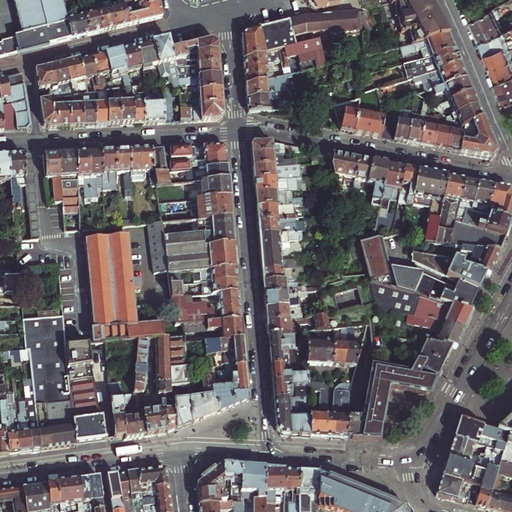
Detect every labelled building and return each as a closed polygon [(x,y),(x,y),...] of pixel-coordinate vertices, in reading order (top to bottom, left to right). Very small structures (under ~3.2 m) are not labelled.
[(12,0),(21,36),(18,43),(20,54),(46,47),(60,44),(70,41),(65,22),(63,14),(60,1),(59,0),(12,0)] [(63,0),(60,1),(63,14),(76,11),(78,19),(65,22),(70,41),(84,38),(90,37),(86,18),(83,9),(80,10),(77,0),(63,0)] [(122,0),(110,3),(117,30),(123,29),(129,27),(126,14),(122,0)] [(122,0),(126,14),(159,6),(157,0),(122,0)] [(304,0),(306,3),(309,7),(312,8),(315,9),(319,10),(344,3),(343,0),(304,0)] [(417,45),(449,37),(436,13),(429,0),(387,0),(388,3),(391,2),(393,1),(402,34),(410,32),(413,32),(417,45)] [(393,1),(391,2),(400,35),(402,34),(393,1)] [(117,30),(110,3),(104,4),(106,12),(98,13),(103,33),(111,31),(117,30)] [(103,33),(98,13),(97,9),(97,6),(90,8),(92,16),(86,18),(90,37),(97,35),(103,33)] [(159,6),(126,14),(129,27),(150,22),(162,19),(160,12),(159,6)] [(498,9),(495,8),(472,18),(477,28),(482,39),(511,28),(511,20),(500,25),(498,18),(499,17),(500,15),(498,9)] [(301,19),(288,22),(294,47),(318,42),(319,43),(360,37),(356,12),(301,19)] [(243,60),(266,54),(277,52),(279,51),(284,50),(290,76),(292,75),(324,68),(319,43),(318,42),(294,47),(288,22),(284,23),(274,26),(267,28),(246,33),(243,36),(241,38),(243,60)] [(511,28),(482,39),(492,66),(498,79),(511,73),(511,28)] [(432,58),(455,52),(453,46),(449,37),(417,45),(413,46),(402,49),(405,57),(429,50),(432,58)] [(152,44),(157,65),(161,81),(171,78),(173,89),(178,89),(177,79),(175,68),(173,61),(171,51),(168,40),(152,44)] [(183,48),(185,55),(218,53),(217,46),(211,41),(200,44),(183,48)] [(0,58),(10,56),(20,54),(18,43),(0,46),(0,58)] [(147,45),(136,48),(141,68),(142,72),(146,71),(146,68),(157,65),(152,44),(147,45)] [(130,49),(121,52),(126,71),(126,75),(127,78),(130,88),(132,88),(134,88),(133,85),(134,82),(132,71),(141,68),(136,48),(130,49)] [(185,55),(183,48),(177,50),(171,51),(173,61),(186,58),(185,55)] [(245,81),(245,86),(290,76),(284,50),(279,51),(281,62),(244,71),(245,81)] [(267,59),(266,54),(243,60),(244,67),(244,71),(281,62),(279,51),(277,52),(277,54),(276,57),(267,59)] [(109,54),(105,56),(110,75),(112,82),(121,80),(119,73),(126,71),(121,52),(116,53),(109,54)] [(419,78),(461,66),(459,61),(455,52),(432,58),(408,64),(410,71),(416,69),(419,78)] [(186,61),(197,61),(198,66),(219,65),(219,61),(218,53),(185,55),(186,58),(173,61),(175,68),(186,67),(186,61)] [(92,59),(99,85),(105,84),(103,76),(110,75),(105,56),(100,57),(92,59)] [(80,62),(85,81),(86,89),(100,86),(99,85),(92,59),(88,60),(80,62)] [(66,65),(73,97),(81,95),(83,95),(83,94),(79,92),(77,83),(85,81),(80,62),(75,63),(66,65)] [(51,69),(56,88),(64,86),(66,94),(63,97),(62,92),(57,94),(58,99),(69,97),(73,97),(66,65),(60,66),(51,69)] [(175,68),(177,79),(220,77),(219,73),(219,65),(198,66),(186,67),(175,68)] [(464,75),(461,66),(419,78),(415,79),(417,86),(425,83),(428,92),(434,90),(467,80),(464,75)] [(56,88),(51,69),(44,70),(35,73),(37,92),(49,90),(51,94),(42,96),(43,101),(52,100),(56,99),(58,99),(57,94),(56,88)] [(511,73),(498,79),(499,83),(500,86),(511,81),(511,73)] [(290,76),(245,86),(246,97),(246,100),(261,98),(262,97),(287,92),(289,92),(287,84),(290,83),(289,79),(292,78),(292,75),(290,76)] [(23,85),(22,76),(6,80),(8,89),(23,85)] [(178,89),(179,95),(221,91),(221,86),(220,77),(177,79),(178,89)] [(2,81),(0,81),(0,101),(2,108),(11,106),(8,89),(6,80),(2,81)] [(467,80),(434,90),(436,97),(446,93),(449,102),(472,93),(470,89),(467,80)] [(506,101),(511,98),(511,81),(500,86),(503,94),(506,101)] [(23,85),(8,89),(11,106),(2,108),(4,133),(26,132),(30,127),(23,85)] [(132,95),(132,99),(134,126),(139,126),(144,126),(143,96),(138,96),(137,93),(135,90),(135,87),(134,88),(132,88),(132,95)] [(157,95),(143,96),(144,126),(157,125),(164,125),(162,94),(162,89),(157,89),(157,95)] [(114,105),(107,105),(108,128),(115,127),(120,127),(120,100),(119,90),(114,91),(114,105)] [(221,91),(179,95),(181,110),(190,110),(189,102),(195,102),(195,99),(199,99),(200,109),(222,107),(222,102),(221,91)] [(288,100),(287,92),(262,97),(261,98),(246,100),(247,109),(248,114),(252,113),(279,111),(278,101),(288,100)] [(475,102),(472,93),(449,102),(439,106),(441,109),(443,109),(444,111),(452,108),(455,116),(477,107),(475,102)] [(170,124),(173,124),(171,94),(162,94),(164,125),(170,124)] [(71,130),(70,107),(70,100),(69,97),(58,99),(58,102),(58,107),(58,130),(67,130),(71,130)] [(134,126),(132,99),(120,100),(120,127),(128,127),(134,126)] [(43,101),(39,102),(43,127),(47,131),(52,131),(58,130),(58,107),(56,107),(53,108),(52,100),(43,101)] [(108,128),(107,105),(107,100),(102,100),(102,106),(95,106),(96,128),(103,128),(108,128)] [(354,135),(358,113),(360,104),(359,100),(355,101),(353,110),(353,112),(345,111),(346,103),(333,106),(341,132),(348,134),(354,135)] [(412,116),(407,145),(414,147),(420,148),(426,119),(429,104),(424,101),(421,117),(412,116)] [(95,106),(82,107),(84,129),(89,129),(96,128),(95,106)] [(84,129),(82,107),(70,107),(71,130),(78,129),(84,129)] [(200,109),(190,110),(181,110),(181,124),(197,123),(201,123),(220,122),(223,118),(222,107),(200,109)] [(480,115),(477,107),(455,116),(447,119),(449,121),(452,123),(459,129),(465,126),(472,124),(482,120),(480,115)] [(429,149),(434,150),(439,123),(441,114),(437,111),(436,120),(426,119),(420,148),(429,149)] [(401,144),(407,145),(412,116),(413,113),(409,112),(408,115),(399,114),(398,121),(393,143),(401,144)] [(366,137),(380,140),(385,119),(358,113),(354,135),(366,137)] [(380,140),(393,143),(398,121),(385,119),(380,140)] [(482,120),(472,124),(476,136),(464,134),(459,155),(492,162),(493,160),(495,157),(497,155),(490,138),(482,120)] [(439,123),(434,150),(441,152),(446,153),(450,131),(452,123),(449,121),(449,123),(446,122),(446,124),(439,123)] [(459,155),(464,134),(465,126),(459,129),(458,133),(450,131),(446,153),(453,154),(459,155)] [(251,157),(279,155),(290,155),(289,147),(282,146),(271,144),(253,145),(250,148),(251,152),(251,157)] [(196,157),(196,162),(204,161),(226,158),(226,155),(226,149),(222,147),(195,148),(195,149),(196,157)] [(196,157),(195,149),(192,149),(180,150),(181,159),(190,159),(193,158),(193,157),(196,157)] [(132,197),(132,181),(130,150),(123,151),(116,151),(117,173),(127,173),(127,175),(125,176),(126,197),(132,197)] [(130,150),(132,181),(144,181),(146,178),(146,173),(150,173),(151,188),(156,188),(156,187),(154,174),(152,152),(151,150),(141,150),(130,150)] [(181,159),(180,150),(176,150),(168,151),(169,160),(181,159)] [(117,173),(116,151),(110,151),(101,152),(103,189),(103,192),(110,191),(110,185),(117,185),(117,173)] [(152,152),(154,174),(168,173),(168,170),(165,170),(163,151),(157,151),(152,152)] [(91,200),(89,152),(84,152),(77,153),(78,178),(85,178),(86,200),(88,199),(88,203),(91,203),(91,200)] [(103,189),(101,152),(96,152),(89,152),(91,200),(98,200),(97,190),(103,189)] [(54,153),(43,154),(45,179),(53,179),(54,204),(62,203),(58,153),(54,153)] [(62,153),(58,153),(62,203),(65,233),(81,231),(79,200),(78,178),(77,153),(70,153),(62,153)] [(354,181),(358,161),(346,159),(325,154),(329,165),(334,178),(354,181)] [(8,156),(10,183),(13,212),(21,211),(19,187),(25,186),(23,155),(17,156),(8,156)] [(23,155),(25,186),(31,239),(38,239),(30,155),(23,155)] [(280,162),(279,155),(251,157),(252,163),(252,169),(298,167),(298,161),(280,162)] [(0,186),(0,187),(0,184),(0,183),(10,183),(8,156),(0,156),(0,186)] [(204,161),(206,170),(227,168),(227,165),(226,158),(204,161)] [(366,162),(358,161),(354,181),(352,195),(357,196),(359,188),(358,185),(358,182),(367,184),(371,163),(366,162)] [(171,170),(168,170),(168,173),(180,172),(181,172),(180,163),(170,164),(171,170)] [(190,163),(180,163),(181,172),(191,171),(190,163)] [(381,165),(371,163),(367,184),(367,187),(374,188),(371,203),(381,205),(388,167),(381,165)] [(253,183),(284,181),(301,180),(301,174),(300,167),(298,167),(252,169),(253,178),(253,183)] [(399,196),(404,170),(398,169),(388,167),(381,205),(380,212),(385,213),(387,203),(398,205),(399,196)] [(191,177),(191,184),(199,183),(229,180),(228,176),(227,168),(206,170),(194,171),(191,171),(181,172),(180,172),(180,176),(184,176),(184,177),(191,177)] [(413,172),(404,170),(399,196),(406,198),(405,205),(411,206),(417,172),(413,172)] [(430,175),(417,172),(411,206),(430,210),(424,245),(434,246),(448,178),(430,175)] [(154,174),(156,187),(175,185),(174,179),(169,180),(168,173),(154,174)] [(79,200),(86,200),(85,178),(78,178),(79,200)] [(457,180),(448,178),(434,246),(449,248),(454,226),(457,213),(465,182),(457,180)] [(229,180),(199,183),(201,198),(206,197),(207,201),(230,199),(229,192),(229,180)] [(285,188),(284,181),(253,183),(254,190),(255,196),(292,193),(297,193),(296,187),(285,188)] [(473,213),(479,184),(474,184),(465,182),(457,213),(463,214),(463,211),(473,213)] [(492,199),(495,188),(489,186),(479,184),(473,213),(482,216),(485,216),(490,211),(492,199)] [(511,194),(510,191),(495,188),(492,199),(511,203),(511,194)] [(256,209),(294,207),(303,206),(302,200),(292,200),(292,193),(255,196),(255,204),(256,209)] [(230,199),(207,201),(193,202),(194,208),(189,208),(189,212),(231,209),(231,205),(230,199)] [(511,203),(492,199),(490,211),(488,220),(510,225),(511,217),(511,203)] [(65,233),(62,203),(54,204),(47,204),(49,226),(54,229),(65,233)] [(257,223),(301,220),(301,217),(295,218),(294,207),(256,209),(257,218),(257,223)] [(194,216),(195,221),(232,218),(232,215),(231,209),(189,212),(189,216),(194,216)] [(457,213),(454,226),(505,239),(508,230),(510,225),(488,220),(485,219),(481,219),(472,216),(463,214),(457,213)] [(232,218),(195,221),(161,224),(163,238),(202,235),(203,247),(234,245),(234,238),(232,218)] [(301,222),(301,220),(257,223),(258,232),(258,236),(297,233),(296,223),(301,222)] [(154,275),(168,273),(163,238),(161,224),(154,225),(147,226),(154,275)] [(449,248),(465,250),(464,254),(472,256),(466,270),(485,276),(490,277),(491,273),(493,270),(498,258),(499,255),(504,244),(505,239),(454,226),(449,248)] [(262,274),(303,271),(302,261),(281,263),(281,251),(283,251),(283,246),(290,245),(289,242),(303,241),(302,233),(297,233),(258,236),(260,259),(262,274)] [(236,263),(234,245),(203,247),(202,235),(163,238),(168,273),(168,275),(174,274),(186,273),(197,272),(236,268),(236,263)] [(91,331),(92,345),(106,344),(137,342),(151,340),(156,340),(158,340),(163,339),(161,324),(137,327),(133,290),(141,289),(140,280),(132,281),(127,237),(84,241),(93,330),(91,331)] [(368,275),(370,284),(413,296),(414,292),(422,275),(390,269),(383,240),(374,242),(360,245),(368,275)] [(463,262),(414,254),(412,265),(424,270),(457,284),(477,292),(479,289),(481,283),(485,276),(466,270),(461,268),(463,262)] [(237,277),(236,268),(197,272),(197,276),(201,275),(202,284),(211,283),(237,281),(237,277)] [(303,272),(303,271),(262,274),(262,281),(263,284),(297,281),(304,280),(303,272)] [(188,285),(202,284),(201,275),(197,276),(197,272),(186,273),(188,285)] [(303,272),(304,280),(314,279),(314,275),(312,275),(311,272),(303,272)] [(368,275),(338,277),(340,283),(318,289),(321,305),(324,318),(327,332),(380,327),(376,311),(370,284),(368,275)] [(454,289),(422,275),(414,292),(468,312),(472,304),(475,298),(454,289)] [(0,295),(21,295),(19,278),(4,278),(4,287),(0,287),(0,295)] [(204,296),(205,296),(219,294),(239,293),(238,288),(237,281),(211,283),(212,288),(203,288),(204,296)] [(297,281),(263,284),(263,293),(264,297),(298,294),(297,281)] [(427,319),(465,331),(471,319),(473,313),(468,312),(414,292),(413,296),(370,284),(376,311),(404,317),(426,322),(427,319)] [(457,284),(454,289),(475,298),(477,292),(457,284)] [(182,298),(181,286),(175,286),(169,287),(171,299),(182,298)] [(239,293),(219,294),(220,306),(217,307),(217,310),(206,311),(206,305),(196,306),(198,324),(205,324),(241,321),(240,308),(239,293)] [(265,305),(265,310),(298,308),(298,307),(298,299),(305,299),(304,297),(307,297),(307,293),(298,294),(264,297),(265,305)] [(182,326),(198,324),(196,306),(206,305),(205,296),(204,296),(198,296),(189,297),(182,298),(171,299),(175,326),(182,326)] [(266,318),(266,323),(301,320),(313,319),(313,316),(306,317),(306,313),(298,314),(298,308),(265,310),(266,318)] [(433,345),(452,349),(457,350),(459,345),(463,337),(465,331),(427,319),(426,322),(404,317),(402,324),(424,328),(425,324),(440,330),(433,345)] [(56,428),(73,426),(65,348),(62,318),(23,322),(25,336),(26,351),(29,351),(41,350),(47,404),(47,409),(54,408),(56,428)] [(324,318),(314,319),(315,333),(320,332),(327,332),(324,318)] [(267,333),(267,338),(286,336),(289,336),(289,328),(302,327),(301,320),(266,323),(267,333)] [(242,331),(241,321),(205,324),(206,331),(222,330),(223,341),(228,341),(243,339),(242,331)] [(268,348),(269,353),(287,351),(286,336),(267,338),(268,348)] [(170,385),(170,395),(173,394),(175,420),(176,431),(184,428),(192,425),(189,401),(181,402),(180,386),(188,385),(184,344),(184,340),(183,338),(168,339),(169,364),(169,375),(170,385)] [(158,340),(158,365),(169,364),(168,339),(163,339),(158,340)] [(234,367),(245,366),(244,355),(243,339),(228,341),(229,351),(233,351),(234,367)] [(137,349),(136,359),(149,359),(151,340),(137,342),(137,349)] [(362,340),(345,341),(346,361),(352,361),(357,360),(362,340)] [(223,341),(204,343),(206,356),(229,354),(229,351),(228,341),(223,341)] [(345,341),(332,343),(333,362),(339,362),(346,361),(345,341)] [(332,343),(321,344),(321,363),(326,363),(333,362),(332,343)] [(106,344),(92,345),(65,348),(73,426),(75,444),(78,444),(86,443),(97,442),(105,441),(103,418),(100,418),(94,376),(108,375),(106,344)] [(306,345),(306,352),(306,365),(315,364),(321,363),(321,344),(306,345)] [(422,373),(438,380),(448,358),(452,349),(433,345),(426,344),(414,363),(426,366),(422,373)] [(29,351),(33,390),(35,402),(35,406),(47,404),(41,350),(29,351)] [(11,361),(21,360),(20,351),(10,352),(11,361)] [(287,351),(269,353),(270,362),(270,368),(288,366),(287,351)] [(149,359),(136,359),(136,363),(135,370),(149,370),(149,359)] [(360,421),(357,441),(369,442),(378,442),(384,405),(387,389),(399,391),(418,395),(427,397),(429,393),(434,386),(438,380),(422,373),(426,366),(414,363),(412,363),(406,376),(370,368),(360,421)] [(158,365),(158,376),(169,375),(169,364),(158,365)] [(217,406),(218,415),(243,404),(249,402),(248,394),(232,395),(231,375),(230,368),(230,364),(225,365),(226,374),(220,374),(220,383),(210,384),(213,406),(217,406)] [(235,374),(231,375),(232,395),(248,394),(246,381),(245,366),(234,367),(235,374)] [(272,383),(289,382),(289,377),(294,377),(294,366),(288,366),(270,368),(271,377),(272,383)] [(135,373),(135,377),(153,378),(153,376),(154,370),(149,370),(135,370),(135,373)] [(158,376),(157,386),(170,385),(169,375),(158,376)] [(203,400),(189,401),(192,425),(205,420),(218,415),(217,406),(213,406),(210,384),(209,375),(201,376),(203,400)] [(309,439),(308,416),(307,393),(307,391),(305,391),(305,396),(294,396),(294,386),(307,385),(307,383),(307,375),(294,377),(289,377),(289,382),(290,407),(289,438),(300,439),(309,439)] [(135,381),(134,385),(153,387),(153,386),(153,378),(135,377),(135,381)] [(289,382),(272,383),(276,432),(281,437),(287,438),(289,438),(290,407),(289,382)] [(118,383),(108,384),(113,441),(120,440),(124,440),(123,420),(119,420),(118,415),(123,414),(123,408),(130,400),(117,398),(116,392),(119,391),(118,383)] [(318,416),(308,416),(309,439),(313,440),(325,440),(326,417),(327,393),(326,391),(325,388),(324,386),(322,385),(320,384),(307,383),(307,385),(307,391),(307,393),(319,393),(318,416)] [(346,442),(348,403),(348,400),(348,393),(350,385),(342,384),(337,387),(335,388),(334,390),(333,392),(333,397),(332,417),(332,441),(340,441),(346,442)] [(153,387),(134,385),(134,390),(134,396),(131,398),(143,397),(152,396),(153,387)] [(170,385),(157,386),(157,396),(164,395),(170,395),(170,385)] [(6,436),(9,457),(16,456),(19,456),(14,421),(17,420),(17,418),(14,418),(14,413),(13,411),(12,394),(5,395),(6,403),(9,435),(6,436)] [(173,394),(170,395),(164,395),(165,421),(175,420),(173,394)] [(165,421),(164,395),(157,396),(153,396),(152,396),(143,397),(145,438),(149,438),(156,437),(161,436),(166,436),(165,421)] [(145,438),(143,397),(131,398),(132,413),(123,414),(123,420),(124,440),(124,441),(145,438)] [(41,453),(35,406),(35,402),(25,403),(31,454),(37,453),(41,453)] [(4,458),(9,457),(6,436),(9,435),(6,403),(0,403),(1,416),(0,415),(0,458),(1,458),(4,458)] [(31,454),(25,403),(19,403),(20,407),(20,414),(19,417),(19,423),(17,423),(17,420),(14,421),(19,456),(27,455),(31,454)] [(47,404),(35,406),(41,453),(51,451),(48,429),(49,429),(47,409),(47,404)] [(54,408),(47,409),(49,429),(56,428),(54,408)] [(511,412),(498,426),(491,432),(508,437),(511,438),(511,412)] [(175,420),(165,421),(166,436),(166,435),(173,433),(176,431),(175,420)] [(458,430),(454,441),(476,447),(479,439),(496,444),(493,452),(503,455),(508,437),(491,432),(461,422),(458,430)] [(73,426),(56,428),(59,450),(68,449),(76,448),(75,444),(73,426)] [(59,450),(56,428),(49,429),(48,429),(51,451),(55,451),(59,450)] [(511,438),(508,437),(503,455),(501,462),(501,465),(509,467),(511,467),(511,438)] [(476,447),(454,441),(452,445),(450,452),(497,465),(498,462),(501,462),(503,455),(493,452),(476,447)] [(497,465),(450,452),(448,457),(447,460),(479,471),(481,466),(486,467),(485,469),(498,473),(501,465),(501,462),(498,462),(497,465)] [(479,471),(447,460),(444,470),(441,479),(473,489),(481,492),(491,495),(495,484),(498,473),(485,469),(486,467),(481,466),(479,471)] [(509,467),(501,465),(498,473),(495,484),(499,486),(500,482),(504,483),(506,479),(509,467)] [(197,495),(230,492),(229,483),(223,484),(222,468),(208,478),(197,487),(197,495)] [(242,504),(241,469),(231,468),(222,468),(223,484),(229,483),(230,492),(231,497),(237,497),(237,504),(242,504)] [(265,511),(265,471),(257,470),(241,469),(242,504),(237,504),(232,504),(232,511),(265,511)] [(151,472),(137,474),(139,489),(146,488),(147,491),(140,492),(141,498),(141,500),(143,500),(156,498),(155,490),(168,488),(165,470),(151,472)] [(273,471),(265,471),(265,511),(274,511),(274,495),(284,495),(285,472),(273,471)] [(300,506),(300,473),(292,473),(285,472),(284,495),(288,495),(288,505),(300,506)] [(312,473),(300,473),(300,506),(299,511),(317,511),(318,507),(317,488),(317,474),(312,473)] [(132,475),(126,476),(131,499),(141,498),(140,492),(139,489),(137,474),(132,475)] [(408,511),(403,505),(397,499),(391,497),(356,484),(327,474),(326,477),(322,475),(320,480),(321,490),(317,488),(318,507),(333,511),(408,511)] [(132,511),(131,499),(126,476),(123,476),(116,477),(122,511),(132,511)] [(122,511),(116,477),(112,478),(105,479),(111,511),(122,511)] [(473,489),(441,479),(438,487),(435,498),(441,499),(467,506),(469,501),(467,500),(469,495),(470,496),(473,489)] [(94,511),(103,511),(99,480),(93,480),(86,481),(89,511),(94,511)] [(89,511),(86,481),(83,482),(78,482),(82,511),(89,511)] [(82,511),(78,482),(73,483),(65,484),(70,511),(82,511)] [(70,511),(65,484),(61,485),(55,486),(60,511),(70,511)] [(489,511),(494,511),(499,497),(501,491),(498,490),(499,486),(495,484),(491,495),(486,511),(489,511)] [(52,486),(45,487),(48,511),(60,511),(55,486),(52,486)] [(48,511),(45,487),(38,488),(24,490),(21,490),(24,506),(24,511),(48,511)] [(168,492),(168,488),(155,490),(156,498),(143,500),(144,505),(147,504),(147,507),(170,504),(168,492)] [(481,492),(473,489),(470,496),(469,495),(467,500),(469,501),(467,506),(473,508),(476,508),(481,492)] [(24,511),(24,506),(21,490),(11,492),(0,493),(0,511),(24,511)] [(198,507),(232,504),(231,497),(230,492),(197,495),(198,501),(198,507)] [(486,511),(491,495),(481,492),(476,508),(480,509),(486,511)] [(505,511),(509,499),(499,497),(494,511),(505,511)] [(143,507),(143,511),(158,511),(156,511),(147,511),(147,507),(147,504),(144,505),(143,500),(141,500),(143,507)]
